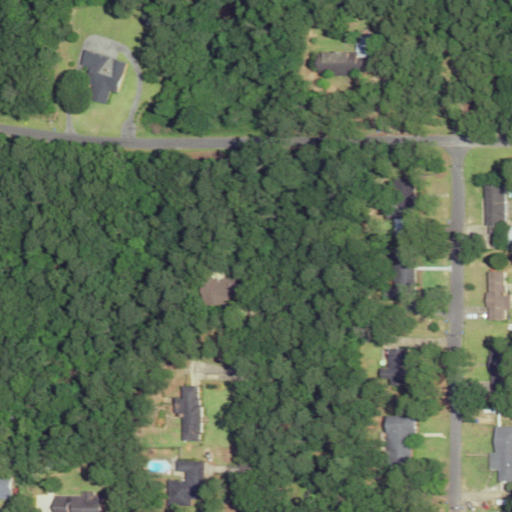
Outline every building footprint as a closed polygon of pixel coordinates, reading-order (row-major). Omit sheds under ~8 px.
[(127,62),(83,49),(79,64),(87,67),(79,95),(107,103),(111,90),(118,92),(127,62)] [(319,69),(345,70),(346,52),(320,51),(319,69)] [(409,177),(390,178),(391,215),(410,214),(409,177)] [(499,184),(475,185),(477,233),(487,233),(486,225),(500,225),(499,184)] [(413,293),(412,265),(394,266),(395,293),(413,293)] [(481,319),(500,319),(500,309),(506,309),(506,294),(499,294),(499,271),(482,271),(481,319)] [(403,348),(384,349),(385,385),(404,384),(403,348)] [(203,386),(185,385),(182,442),(201,443),(203,386)] [(409,416),(381,415),(380,454),(388,454),(388,464),(408,465),(409,416)] [(511,426),(490,426),(491,452),(485,453),(486,469),(494,469),(494,480),(502,480),(502,482),(511,481),(511,426)] [(200,461),(177,460),(176,471),(200,471),(200,461)] [(0,470),(0,493),(10,493),(10,471),(0,470)] [(195,505),(196,482),(171,481),(170,504),(195,505)] [(70,511),(100,511),(101,493),(81,492),(81,496),(52,495),(52,511),(70,511)]
